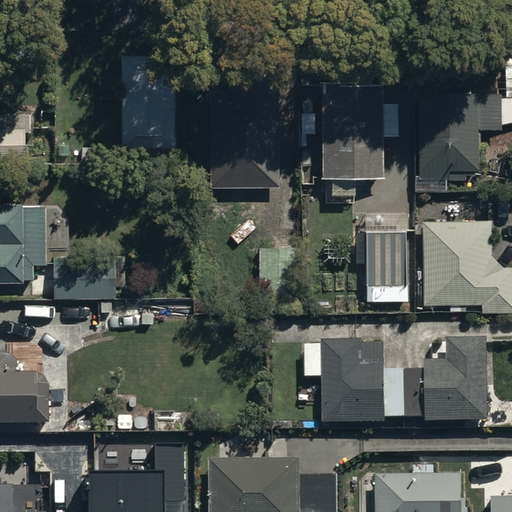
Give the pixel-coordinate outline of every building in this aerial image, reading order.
[(7,15),(7,65),(46,65),(46,15),(7,15)] [(120,43),(120,144),(175,144),(175,43),(120,43)] [(380,76),(321,76),(321,172),(331,172),(331,189),(354,189),(354,171),(382,171),(382,130),(397,130),(397,97),(380,97),(380,76)] [(216,164),(216,176),(250,176),(250,163),(274,163),(274,77),(213,77),(213,164),(216,164)] [(415,171),(415,187),(446,187),(446,176),(465,176),(465,170),(473,170),(473,164),(477,164),(477,123),(500,123),(500,120),(511,119),(511,95),(500,95),(500,86),(419,86),(419,171),(415,171)] [(0,155),(30,155),(29,108),(0,108),(0,155)] [(0,274),(34,274),(33,258),(47,258),(46,201),(22,202),(22,197),(1,197),(1,176),(0,175),(0,274)] [(423,217),(423,300),(480,300),(480,309),(511,309),(511,263),(503,263),(491,251),(491,216),(423,217)] [(406,226),(365,226),(366,298),(407,298),(406,226)] [(297,241),(257,241),(257,304),(297,304),(297,241)] [(114,252),(53,253),(53,294),(115,293),(114,252)] [(98,297),(99,308),(110,308),(110,321),(140,321),(140,297),(98,297)] [(385,365),(386,414),(424,414),(424,417),(488,417),(488,334),(447,334),(447,356),(424,356),(424,365),(385,365)] [(386,414),(385,365),(385,360),(360,360),(360,336),(323,336),(323,340),(306,340),(306,373),(322,373),(322,418),(386,418),(386,414)] [(0,418),(46,419),(46,430),(69,430),(69,397),(49,397),(49,379),(36,379),(36,367),(7,367),(6,348),(0,348),(0,418)] [(32,433),(0,433),(0,473),(32,473),(32,454),(37,454),(37,437),(32,437),(32,433)] [(154,470),(89,470),(89,511),(164,511),(165,501),(184,501),(184,442),(154,442),(154,470)] [(210,455),(210,511),(301,511),(302,511),(336,511),(336,470),(301,471),(301,455),(210,455)] [(462,469),(376,470),(376,511),(466,511),(467,495),(462,495),(462,469)] [(0,511),(43,511),(44,510),(12,510),(12,481),(0,481),(0,511)] [(492,511),(511,511),(511,499),(493,500),(492,511)]
